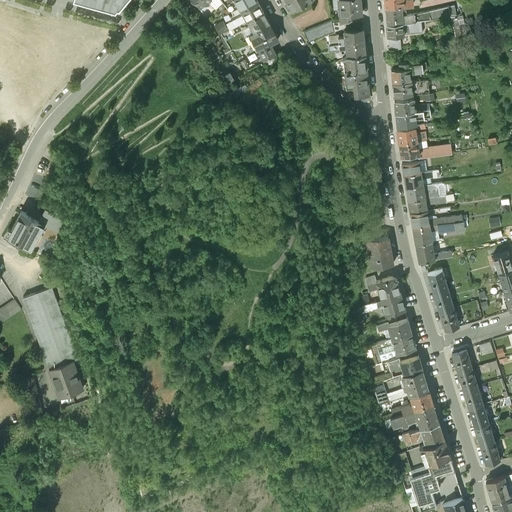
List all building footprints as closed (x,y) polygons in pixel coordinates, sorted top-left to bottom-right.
[(80,0),(115,10),(118,8),(119,8),(125,0),(80,0)] [(191,0),(200,9),(203,6),(208,5),(208,0),(191,0)] [(234,0),(240,9),(256,0),(255,0),(234,0)] [(256,0),(240,9),(241,12),(242,12),(248,22),(263,14),(256,0)] [(313,0),(284,0),(292,13),(313,0)] [(359,0),(339,0),(341,24),(351,20),(350,17),(361,16),(359,0)] [(383,0),(385,10),(401,8),(401,5),(412,4),(411,0),(383,0)] [(459,3),(448,6),(450,15),(455,36),(466,33),(459,3)] [(401,8),(385,10),(386,25),(421,21),(423,21),(450,15),(448,6),(448,5),(414,13),(406,14),(406,10),(401,11),(401,8)] [(263,14),(248,22),(250,27),(254,33),(254,34),(269,26),(263,14)] [(421,21),(386,25),(388,37),(404,35),(422,32),(421,21)] [(236,28),(230,32),(233,37),(250,27),(248,22),(242,25),(236,28)] [(332,22),(304,34),(308,44),(334,34),(332,22)] [(363,30),(362,22),(345,29),(346,32),(363,30)] [(269,26),(254,34),(254,33),(250,36),(258,51),(258,52),(269,46),(278,41),(269,26)] [(346,32),(344,32),(344,39),(339,40),(338,38),(329,39),(329,47),(364,43),(363,30),(346,32)] [(400,38),(388,39),(389,51),(401,50),(400,38)] [(364,43),(329,47),(328,48),(328,54),(343,52),(343,50),(346,50),(347,58),(365,56),(364,43)] [(258,51),(247,57),(250,64),(262,58),(264,63),(275,57),(269,46),(258,52),(258,51)] [(365,56),(347,58),(343,61),(346,67),(346,75),(344,75),(345,90),(356,90),(356,98),(369,97),(365,56)] [(409,68),(391,70),(392,84),(410,82),(410,73),(423,71),(423,69),(427,69),(426,62),(409,65),(409,68)] [(410,82),(392,84),(393,96),(394,96),(394,97),(411,95),(412,96),(429,93),(427,80),(412,82),(410,82)] [(464,91),(454,92),(455,102),(465,100),(464,91)] [(413,98),(394,101),(395,114),(421,111),(420,105),(414,106),(413,98)] [(421,111),(395,114),(397,127),(417,124),(416,116),(420,118),(431,116),(429,109),(421,111)] [(430,124),(417,126),(418,133),(431,130),(430,124)] [(414,129),(397,131),(398,144),(416,141),(414,129)] [(496,135),(487,136),(488,144),(497,143),(496,135)] [(416,141),(398,144),(401,158),(418,155),(418,158),(452,152),(450,144),(420,149),(418,150),(416,141)] [(419,161),(402,163),(404,176),(421,173),(419,161)] [(421,173),(404,176),(406,188),(423,186),(422,179),(432,177),(431,171),(421,173)] [(442,183),(425,185),(426,192),(431,191),(435,189),(443,188),(442,183)] [(406,188),(408,201),(425,199),(423,186),(406,188)] [(425,199),(408,201),(410,213),(427,211),(426,205),(434,203),(433,197),(425,199)] [(63,218),(46,209),(42,218),(58,227),(63,218)] [(44,223),(21,210),(8,235),(31,248),(44,223)] [(427,211),(410,213),(412,229),(453,221),(463,220),(461,213),(448,216),(428,220),(427,211)] [(498,215),(488,217),(489,226),(500,224),(498,215)] [(463,220),(453,221),(455,230),(464,228),(463,220)] [(453,221),(412,229),(415,244),(431,241),(432,241),(430,231),(437,230),(438,233),(455,230),(453,221)] [(388,238),(367,241),(372,269),(393,266),(388,238)] [(431,241),(415,244),(419,263),(443,258),(442,253),(434,254),(431,241)] [(511,267),(506,249),(492,254),(498,272),(511,268),(511,267)] [(511,268),(498,272),(504,291),(511,288),(511,268)] [(442,269),(428,273),(433,292),(447,287),(442,269)] [(392,278),(375,283),(378,290),(381,301),(382,301),(382,300),(401,295),(397,280),(392,278)] [(375,283),(367,285),(369,292),(378,290),(375,283)] [(52,286),(23,296),(49,368),(72,359),(78,357),(62,315),(67,313),(62,298),(57,300),(52,286)] [(447,287),(433,292),(439,310),(453,306),(447,287)] [(483,290),(476,292),(478,298),(484,296),(483,290)] [(401,295),(382,300),(382,301),(383,305),(387,319),(406,313),(401,295)] [(374,297),(365,299),(367,306),(378,302),(377,299),(375,300),(374,297)] [(478,298),(472,300),(474,308),(481,306),(479,302),(478,298)] [(15,299),(0,309),(0,320),(1,322),(21,308),(15,299)] [(486,300),(479,302),(481,306),(482,308),(488,306),(486,300)] [(367,306),(362,308),(363,313),(376,310),(377,307),(383,305),(382,301),(381,301),(378,302),(367,306)] [(453,306),(439,310),(444,328),(458,324),(453,306)] [(387,319),(388,322),(388,324),(387,324),(389,328),(392,338),(411,332),(406,313),(387,319)] [(388,322),(377,325),(379,331),(389,328),(387,324),(388,324),(388,322)] [(411,332),(392,338),(393,342),(395,349),(397,357),(399,357),(417,350),(416,346),(411,332)] [(382,342),(370,346),(374,356),(380,354),(378,349),(391,345),(393,342),(392,338),(390,339),(382,342)] [(491,340),(478,344),(481,354),(494,350),(491,340)] [(466,347),(452,352),(455,362),(457,370),(471,366),(466,347)] [(502,348),(494,350),(497,358),(504,356),(502,348)] [(380,354),(374,356),(376,365),(397,357),(395,349),(380,354)] [(417,350),(399,357),(399,358),(402,366),(404,374),(422,368),(417,350)] [(399,358),(387,362),(390,370),(402,366),(399,358)] [(497,358),(488,361),(490,369),(499,366),(498,362),(497,358)] [(72,359),(49,368),(60,396),(83,388),(72,359)] [(471,366),(457,370),(460,380),(463,389),(477,384),(471,366)] [(404,374),(402,375),(405,382),(402,383),(404,388),(406,387),(408,394),(428,387),(422,368),(404,374)] [(32,411),(42,409),(37,375),(27,376),(32,411)] [(382,382),(372,386),(378,405),(388,401),(382,382)] [(477,384),(463,389),(468,407),(483,403),(477,384)] [(429,390),(410,396),(413,404),(411,405),(408,403),(394,408),(393,406),(390,407),(391,411),(394,417),(432,402),(429,390)] [(394,417),(390,418),(393,426),(402,423),(402,425),(404,427),(407,426),(408,423),(407,421),(417,418),(420,427),(438,421),(432,402),(394,417)] [(483,403),(468,407),(474,426),(488,421),(483,403)] [(420,427),(408,431),(412,440),(417,438),(420,434),(422,433),(424,440),(422,441),(423,444),(444,437),(438,421),(420,427)] [(488,421),(474,426),(479,444),(494,439),(488,421)] [(408,431),(402,433),(405,442),(412,440),(408,431)] [(444,437),(423,444),(429,462),(449,455),(444,437)] [(494,439),(479,444),(485,463),(499,459),(494,439)] [(405,451),(394,455),(400,473),(411,469),(405,451)] [(429,470),(409,477),(418,504),(434,499),(431,490),(436,488),(436,485),(436,482),(434,477),(437,477),(436,473),(453,468),(449,455),(429,462),(427,463),(429,470)] [(453,468),(436,473),(437,477),(454,471),(453,468)] [(504,474),(485,480),(492,501),(510,495),(504,474)] [(511,501),(510,495),(492,501),(494,511),(506,511),(511,510),(511,501)] [(467,511),(462,497),(442,504),(444,511),(467,511)] [(434,499),(418,504),(420,511),(436,506),(434,499)]
